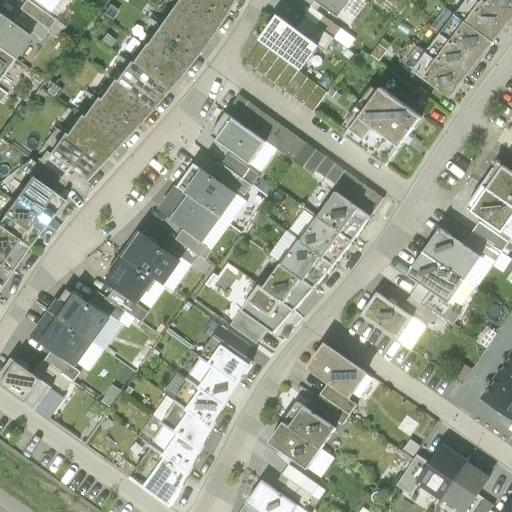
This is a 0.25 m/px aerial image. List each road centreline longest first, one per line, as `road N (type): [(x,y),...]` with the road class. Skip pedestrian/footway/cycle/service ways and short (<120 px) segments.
road 1 (residential): [(221,62),(0,332)]
road 2 (residential): [(415,197),(221,62)]
road 3 (residential): [(321,323),(511,458)]
road 4 (residential): [(208,511),(264,397),(321,323)]
road 5 (residential): [(0,398),(161,511)]
road 6 (residential): [(415,197),(511,56)]
road 7 (residential): [(321,323),(415,197)]
